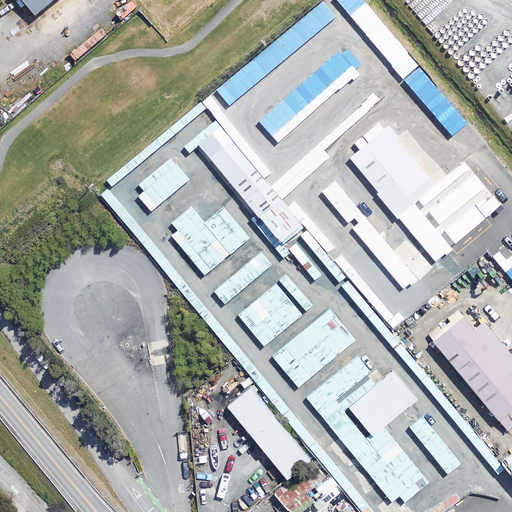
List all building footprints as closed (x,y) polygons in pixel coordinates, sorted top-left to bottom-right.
[(53,0),(21,0),(35,16),(53,0)] [(337,0),(403,79),(417,67),(361,0),(337,0)] [(335,25),(323,10),(216,95),(228,111),(335,25)] [(360,65),(345,47),(261,120),(279,141),(358,73),(355,70),(360,65)] [(417,67),(403,79),(442,126),(457,114),(417,67)] [(282,201),(321,168),(315,160),(381,101),(375,95),(309,153),(270,187),(222,130),(201,147),(283,244),(303,226),(282,201)] [(211,98),(204,103),(264,179),(270,174),(211,98)] [(439,190),(390,130),(349,164),(398,224),(439,190)] [(500,215),(464,172),(417,209),(453,253),(500,215)] [(362,212),(336,181),(323,192),(348,223),(362,212)] [(295,201),(289,206),(329,254),(335,249),(295,201)] [(395,248),(374,226),(335,260),(341,267),(347,267),(359,280),(395,248)] [(429,298),(416,282),(399,296),(412,312),(429,298)] [(353,344),(328,314),(271,360),(296,391),(353,344)] [(511,420),(511,370),(469,318),(437,343),(505,427),(511,420)] [(376,376),(362,358),(307,402),(345,449),(362,435),(338,407),(376,376)] [(418,404),(395,376),(353,410),(376,438),(418,404)] [(313,463),(253,391),(229,410),(288,483),(313,463)] [(424,486),(382,436),(352,460),(385,500),(401,487),(410,497),(424,486)]
